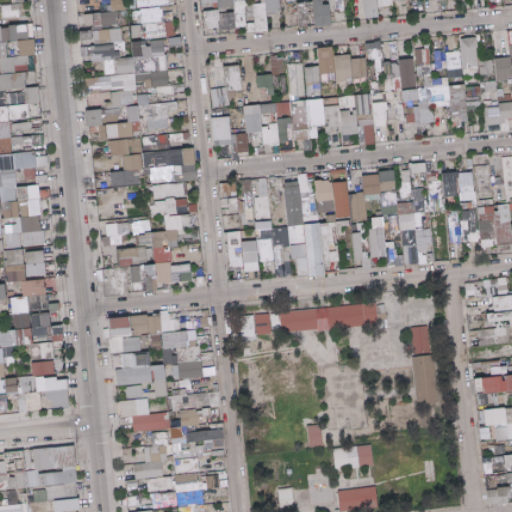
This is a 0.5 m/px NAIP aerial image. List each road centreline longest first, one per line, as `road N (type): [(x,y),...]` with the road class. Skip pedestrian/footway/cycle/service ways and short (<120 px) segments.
road 1 (residential): [(185,0),(237,511)]
road 2 (tertiary): [(87,360),(52,0)]
